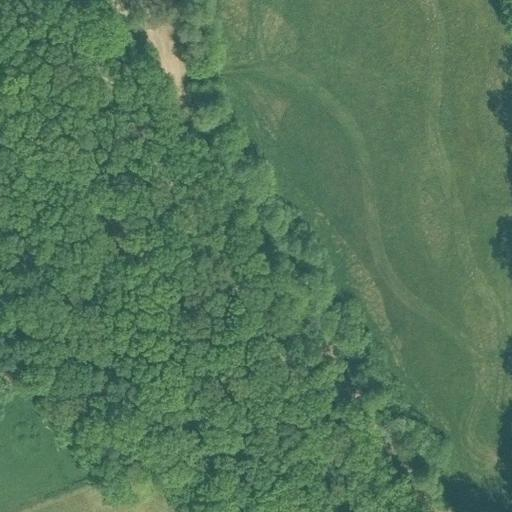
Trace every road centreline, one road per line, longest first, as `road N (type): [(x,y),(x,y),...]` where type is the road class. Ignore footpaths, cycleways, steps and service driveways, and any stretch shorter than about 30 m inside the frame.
road 1 (track): [(428,511),(177,98)]
road 2 (track): [(177,98),(99,0)]
